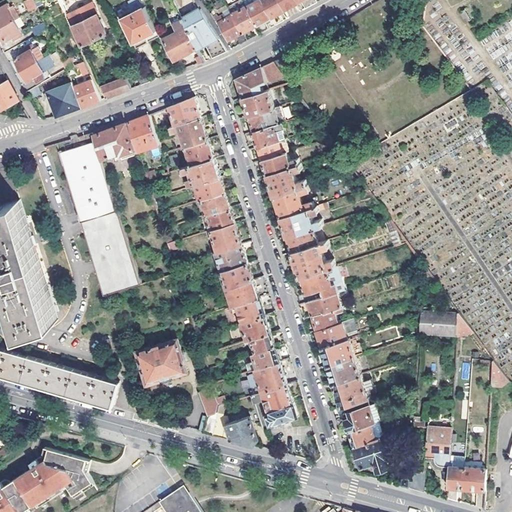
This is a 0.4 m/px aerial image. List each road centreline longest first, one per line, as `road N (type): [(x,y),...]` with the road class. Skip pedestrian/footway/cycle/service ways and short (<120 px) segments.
road 1 (residential): [(330,481),(336,462),(211,71)]
road 2 (tertiary): [(0,391),(330,481)]
road 3 (tertiary): [(42,133),(211,71)]
road 4 (tertiary): [(211,71),(346,0)]
